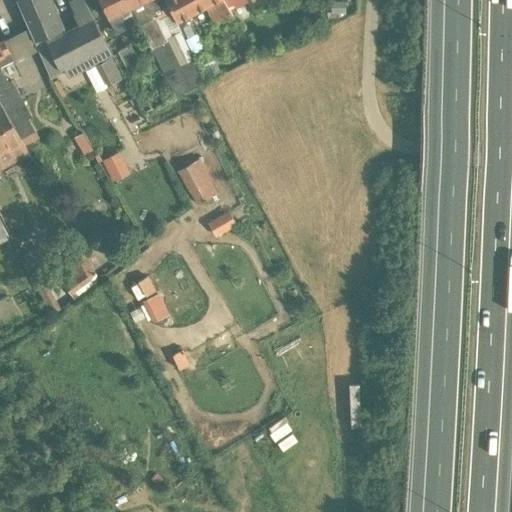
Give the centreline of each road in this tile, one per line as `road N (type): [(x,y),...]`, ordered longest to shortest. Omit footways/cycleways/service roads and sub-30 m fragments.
road 1 (motorway): [(486,511),(509,0)]
road 2 (motorway): [(449,0),(429,511)]
road 3 (unclassified): [(372,0),(368,91),(376,141)]
